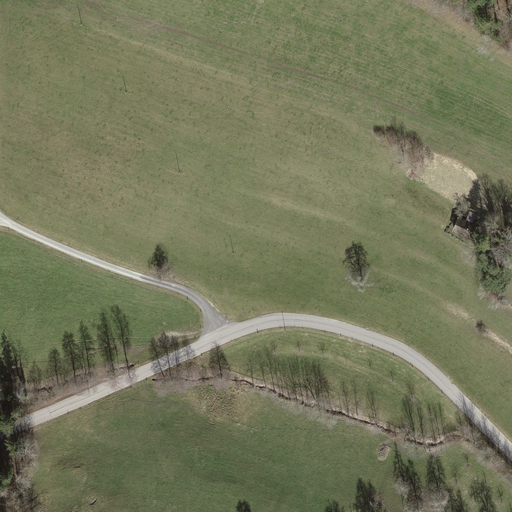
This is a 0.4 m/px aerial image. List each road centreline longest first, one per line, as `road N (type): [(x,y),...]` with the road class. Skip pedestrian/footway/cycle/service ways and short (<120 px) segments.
road 1 (unclassified): [(511,454),(400,349),(303,323),(225,337),(0,432)]
road 2 (track): [(225,337),(187,294),(59,250),(0,220)]
